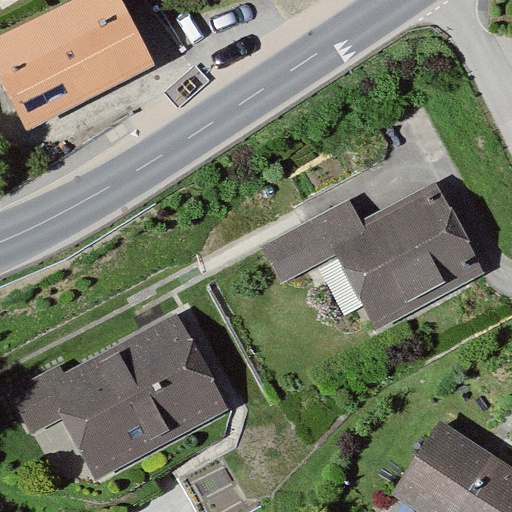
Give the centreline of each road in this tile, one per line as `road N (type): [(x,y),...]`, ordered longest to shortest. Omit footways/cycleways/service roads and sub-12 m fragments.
road 1 (tertiary): [(0,243),(71,208),(396,0)]
road 2 (residential): [(451,0),(511,119)]
